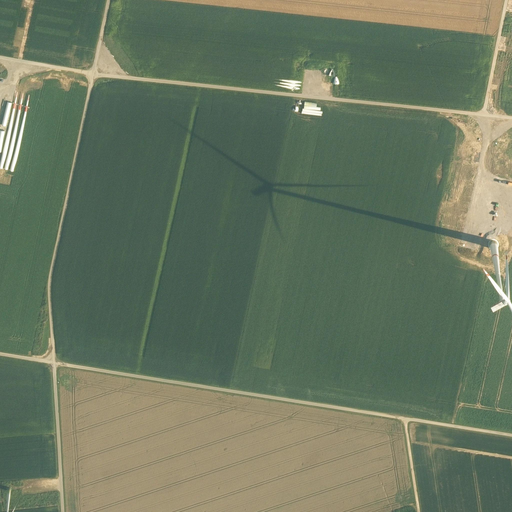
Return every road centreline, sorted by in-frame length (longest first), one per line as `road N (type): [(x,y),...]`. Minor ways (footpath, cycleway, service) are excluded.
road 1 (track): [(0,354),(511,434)]
road 2 (unclassified): [(94,74),(49,281),(63,511)]
road 3 (unclassified): [(511,118),(94,74)]
road 4 (track): [(506,0),(465,237)]
